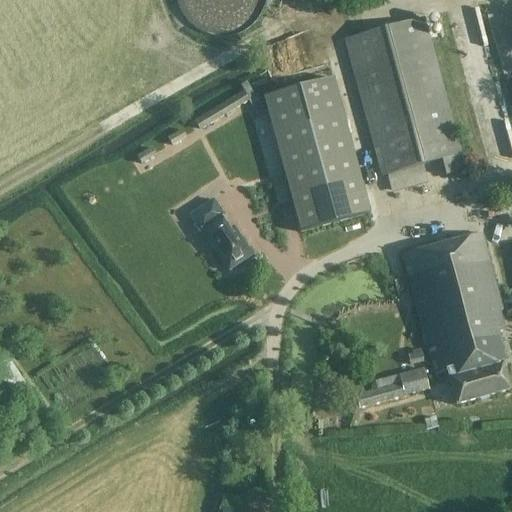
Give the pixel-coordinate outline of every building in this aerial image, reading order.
[(343,40),(382,177),(441,160),(446,178),(467,172),(424,18),(343,40)] [(370,215),(333,80),(263,99),(300,234),(370,215)] [(248,102),(258,119),(264,115),(246,83),(239,87),(242,93),(194,122),(199,131),(248,102)] [(182,131),(167,139),(171,147),(186,138),(182,131)] [(151,149),(136,158),(141,166),(156,157),(151,149)] [(223,217),(211,201),(189,217),(200,233),(203,231),(211,243),(209,244),(228,271),(252,255),(233,228),(228,231),(221,219),(223,217)] [(507,333),(501,309),(504,309),(482,232),(401,256),(424,338),(428,337),(436,362),(432,363),(436,376),(447,373),(458,411),(511,394),(511,392),(506,371),(508,371),(497,335),(507,333)] [(408,356),(410,367),(423,364),(421,353),(408,356)] [(26,387),(7,359),(0,363),(0,378),(12,396),(26,387)] [(355,397),(359,410),(429,391),(423,369),(398,376),(400,385),(355,397)]
